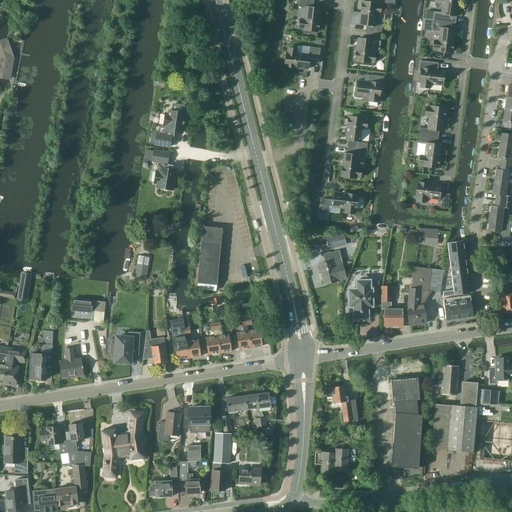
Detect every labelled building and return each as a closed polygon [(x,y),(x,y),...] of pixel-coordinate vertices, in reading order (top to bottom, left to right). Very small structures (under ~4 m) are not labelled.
[(313,1),(307,0),(298,0),(298,7),(305,8),(304,20),(300,19),(299,28),(303,29),(303,30),(304,30),(317,32),(320,9),(313,8),(313,1)] [(433,12),(432,20),(447,22),(448,15),(455,15),(457,0),(438,0),(439,1),(443,1),(441,13),(433,12)] [(362,32),(381,34),(381,26),(374,25),(375,13),(379,14),(380,5),(376,4),(376,3),(362,2),(359,24),(363,25),(362,32)] [(432,20),(431,31),(439,32),(438,41),(434,40),(433,49),(437,50),(437,51),(451,52),(454,30),(446,29),(447,22),(432,20)] [(379,49),(380,42),(381,34),(362,32),(361,39),(357,39),(355,61),(369,63),(369,62),(373,62),(374,52),(379,49)] [(0,76),(7,75),(10,60),(9,49),(4,38),(0,38),(0,76)] [(318,63),(320,48),(309,47),(308,55),(296,54),(296,50),(288,48),(287,52),(286,52),(284,67),(307,69),(308,62),(318,63)] [(442,85),(443,71),(433,70),(434,63),(419,61),(418,71),(420,71),(419,83),(420,83),(419,87),(428,88),(429,84),(442,85)] [(382,87),(383,77),(369,75),(368,82),(357,81),(356,95),(368,97),(368,101),(377,102),(377,98),(378,98),(380,86),(382,87)] [(157,134),(155,145),(170,147),(171,137),(172,132),(182,133),(185,114),(183,113),(184,105),(172,103),(171,111),(169,111),(169,115),(165,114),(163,126),(167,127),(166,131),(167,131),(166,136),(157,134)] [(418,135),(437,138),(438,130),(441,131),(444,108),(430,106),(430,107),(426,107),(425,116),(429,116),(427,129),(419,128),(418,135)] [(511,110),(504,109),(502,121),(506,122),(505,127),(511,128),(511,110)] [(369,130),(365,129),(366,120),(362,120),(362,119),(348,117),(345,140),(348,140),(347,147),(366,149),(367,149),(367,144),(369,130)] [(511,130),(505,129),(504,134),(500,133),(498,146),(511,147),(511,130)] [(416,155),(420,156),(419,165),(423,165),(423,166),(437,168),(440,145),(437,145),(437,138),(418,135),(416,155)] [(511,147),(498,146),(497,157),(500,158),(499,164),(511,165),(511,147)] [(341,177),(355,178),(355,177),(359,178),(360,169),(356,168),(358,156),(366,157),(366,149),(347,147),(346,154),(343,154),(341,177)] [(154,151),(152,162),(161,163),(161,168),(160,172),(156,171),(154,183),(158,184),(157,188),(173,190),(176,170),(166,169),(167,164),(169,153),(154,151)] [(493,182),(511,184),(511,165),(499,164),(499,170),(495,170),(493,182)] [(511,184),(493,182),(491,194),(495,194),(494,200),(508,202),(510,189),(511,189),(511,184)] [(447,209),(449,194),(439,193),(440,185),(417,183),(415,197),(416,197),(416,201),(425,202),(425,198),(441,200),(440,208),(447,209)] [(323,199),(321,214),(328,215),(329,212),(339,213),(340,208),(345,209),(344,213),(353,214),(354,210),(355,210),(355,209),(359,209),(361,209),(361,208),(362,206),(363,198),(356,198),(356,196),(334,193),(333,200),(323,199)] [(508,202),(494,200),(493,206),(490,206),(488,218),(511,220),(511,215),(507,215),(508,202)] [(505,225),(511,225),(511,220),(488,218),(487,230),(499,232),(498,241),(509,242),(510,235),(504,235),(505,225)] [(197,282),(196,289),(216,291),(217,284),(223,228),(203,226),(197,282)] [(418,229),(418,238),(430,238),(431,229),(418,229)] [(337,237),(326,239),(329,248),(339,245),(337,237)] [(446,244),(454,295),(469,293),(462,242),(446,244)] [(337,280),(345,278),(338,251),(323,255),(325,263),(318,265),(323,285),(337,281),(337,280)] [(133,276),(138,277),(143,278),(147,255),(137,253),(133,276)] [(419,304),(428,291),(441,292),(444,271),(431,270),(413,268),(411,289),(408,288),(407,308),(409,325),(425,323),(424,308),(418,309),(418,304),(419,304)] [(21,276),(18,293),(27,294),(29,278),(21,276)] [(362,281),(354,281),(355,290),(349,290),(349,303),(354,303),(354,317),(357,317),(357,319),(364,319),(364,317),(367,317),(366,302),(371,302),(371,298),(378,298),(377,281),(369,282),(369,281),(364,281),(364,280),(362,280),(362,281)] [(391,309),(391,301),(391,287),(381,287),(381,310),(384,310),(384,326),(402,327),(402,309),(391,309)] [(501,313),(511,312),(511,293),(499,294),(501,313)] [(470,296),(442,299),(445,320),(472,317),(470,296)] [(71,310),(91,312),(92,301),(72,299),(71,310)] [(95,301),(94,323),(104,324),(106,302),(95,301)] [(236,333),(239,350),(250,348),(247,331),(248,331),(247,324),(246,324),(245,317),(241,318),(243,332),(236,333)] [(175,343),(177,360),(181,359),(181,361),(186,360),(186,359),(189,358),(186,341),(185,334),(184,327),(179,328),(181,341),(175,343)] [(247,331),(250,348),(261,347),(258,329),(248,331),(247,331)] [(144,360),(152,359),(153,364),(166,362),(162,338),(150,340),(149,331),(147,331),(144,360)] [(128,332),(128,338),(117,337),(116,345),(112,345),(111,353),(116,354),(115,362),(130,363),(131,355),(137,355),(138,333),(128,332)] [(216,336),(219,353),(231,352),(228,334),(216,336)] [(219,353),(216,336),(205,337),(208,355),(219,353)] [(186,341),(189,358),(200,356),(197,339),(186,341)] [(61,379),(83,376),(81,358),(75,359),(73,348),(64,349),(65,361),(59,362),(61,379)] [(6,360),(2,384),(14,386),(17,368),(14,367),(15,361),(23,362),(25,351),(8,349),(6,360)] [(45,367),(51,367),(52,355),(30,354),(30,379),(38,380),(38,381),(43,381),(43,380),(45,380),(45,367)] [(488,370),(489,383),(496,383),(496,381),(508,381),(508,378),(508,377),(511,376),(511,363),(508,364),(508,358),(495,358),(495,370),(488,370)] [(456,395),(458,366),(444,365),(442,394),(456,395)] [(395,413),(392,445),(420,447),(422,415),(417,414),(416,399),(419,399),(418,378),(391,379),(392,401),(396,401),(395,413)] [(474,408),(476,383),(462,382),(460,406),(474,408)] [(343,421),(357,420),(354,400),(348,401),(347,396),(345,396),(344,386),(332,387),(332,388),(325,389),(326,398),(333,397),(334,403),(342,402),(343,409),(342,409),(343,421)] [(481,402),(496,403),(497,391),(482,390),(481,402)] [(255,394),(256,408),(270,406),(269,392),(255,394)] [(256,408),(255,394),(241,396),(242,410),(256,408)] [(242,410),(241,396),(226,398),(228,412),(242,410)] [(474,408),(460,406),(450,405),(446,449),(473,452),(477,408),(474,408)] [(210,407),(190,407),(190,424),(191,432),(210,431),(210,423),(210,407)] [(178,435),(181,414),(168,412),(166,425),(159,424),(157,440),(168,441),(169,434),(178,435)] [(117,470),(117,466),(118,455),(130,453),(131,459),(132,459),(132,460),(143,459),(143,457),(144,457),(141,436),(143,414),(130,413),(130,414),(129,414),(128,428),(129,428),(128,433),(126,433),(117,434),(117,435),(116,435),(115,429),(113,429),(113,428),(103,429),(104,431),(102,431),(105,453),(104,469),(105,469),(105,471),(115,472),(116,470),(117,470)] [(221,416),(223,431),(231,430),(229,415),(221,416)] [(485,455),(498,456),(500,432),(500,424),(488,423),(480,422),(479,438),(486,439),(485,455)] [(91,452),(90,452),(77,451),(75,440),(85,439),(82,423),(69,425),(71,439),(66,440),(69,464),(72,464),(84,465),(89,466),(91,452)] [(500,432),(498,456),(511,457),(511,442),(511,424),(500,424),(500,432)] [(64,463),(69,464),(66,440),(61,440),(59,426),(46,428),(46,430),(40,431),(41,440),(48,439),(48,444),(59,443),(61,454),(63,454),(64,463)] [(213,466),(220,466),(220,462),(229,462),(231,433),(215,432),(213,466)] [(27,474),(28,454),(21,453),(21,438),(5,437),(5,446),(3,446),(3,454),(5,454),(4,463),(15,463),(15,473),(27,474)] [(188,461),(200,461),(200,445),(187,445),(188,461)] [(418,468),(420,447),(392,445),(391,466),(418,468)] [(334,470),(346,471),(347,461),(354,462),(355,449),(335,448),(334,452),(335,452),(334,470)] [(335,452),(334,452),(315,451),(314,463),(321,464),(321,473),(334,474),(334,470),(335,452)] [(180,461),(180,468),(180,480),(185,480),(186,494),(200,492),(199,479),(193,479),(192,473),(188,473),(187,461),(180,461)] [(72,464),(75,486),(55,488),(56,495),(60,495),(60,497),(59,498),(59,500),(56,501),(57,504),(61,504),(61,505),(77,503),(75,492),(82,491),(86,481),(84,465),(72,464)] [(220,466),(213,466),(212,489),(225,490),(226,471),(220,470),(220,466)] [(260,484),(261,468),(240,467),(239,483),(260,484)] [(24,511),(23,499),(30,499),(28,479),(15,480),(16,491),(6,492),(7,500),(5,501),(6,509),(8,508),(8,511),(24,511)] [(156,481),(156,486),(150,487),(150,495),(156,495),(156,496),(172,495),(171,481),(156,481)] [(61,510),(61,505),(61,504),(57,504),(56,501),(59,500),(59,498),(60,497),(60,495),(56,495),(39,497),(40,511),(61,510)]
